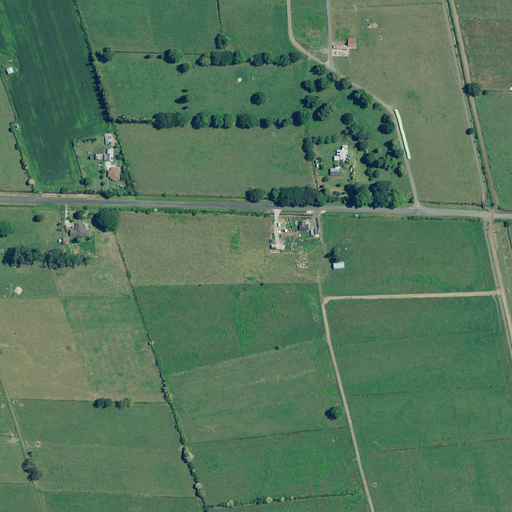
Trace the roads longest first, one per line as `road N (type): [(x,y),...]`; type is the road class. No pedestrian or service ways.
road 1 (unclassified): [(0,200),(511,216)]
road 2 (track): [(511,314),(452,0)]
